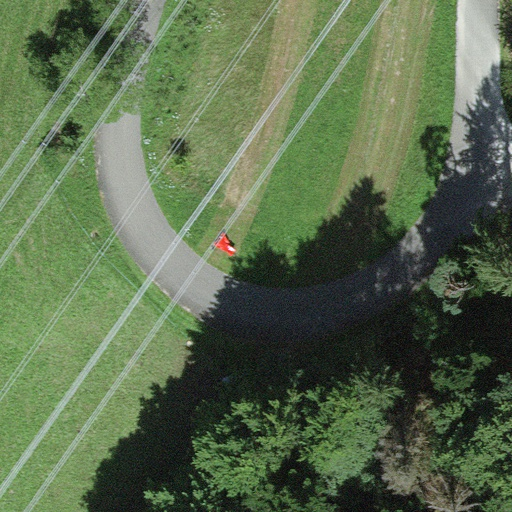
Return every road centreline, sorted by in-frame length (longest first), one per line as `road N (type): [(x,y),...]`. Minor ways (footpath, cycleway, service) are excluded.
road 1 (residential): [(472,0),(455,189),(426,256),(347,315),(277,325),(202,291),(151,233),(128,192),(114,137),(124,64),(145,0)]
road 2 (track): [(312,320),(171,511)]
